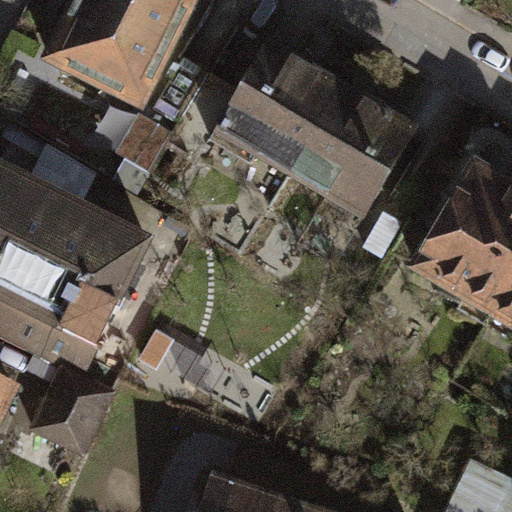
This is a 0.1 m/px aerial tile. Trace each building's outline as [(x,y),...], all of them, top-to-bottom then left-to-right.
[(198,0),(77,0),(51,52),(149,100),(198,0)] [(275,38),(216,138),(247,157),(258,146),(296,169),(348,81),(275,38)] [(348,81),(296,169),(369,211),(420,124),(348,81)] [(173,132),(148,118),(129,155),(154,168),(173,132)] [(494,309),(511,279),(511,175),(479,156),(416,262),(494,309)] [(148,247),(0,172),(0,298),(18,307),(4,337),(63,367),(83,377),(148,247)] [(511,319),(511,279),(494,309),(511,319)] [(83,377),(63,367),(35,428),(90,452),(118,391),(83,377)] [(0,423),(19,384),(0,374),(0,423)] [(511,511),(511,478),(474,461),(449,511),(511,511)] [(305,511),(218,481),(207,511),(305,511)]
